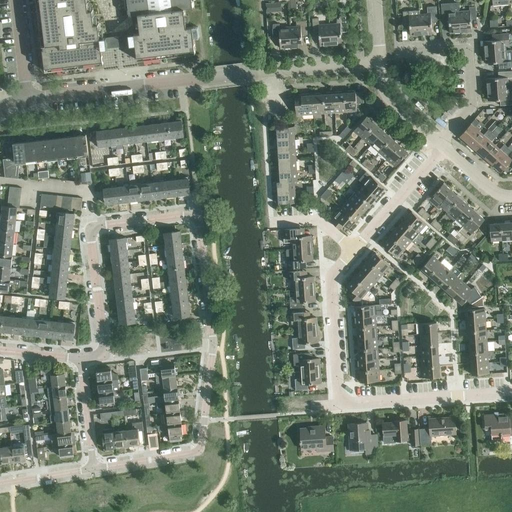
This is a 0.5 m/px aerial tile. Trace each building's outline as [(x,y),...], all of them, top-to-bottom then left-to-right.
[(37,0),(43,46),(44,46),(44,49),(43,49),(46,71),(104,64),(102,49),(136,45),(138,60),(196,53),(194,39),(193,27),(187,27),(184,9),(193,8),(192,0),(127,0),(129,15),(132,15),(138,14),(140,33),(134,34),(111,37),(101,38),(99,24),(95,24),(93,10),(89,10),(87,0),(37,0)] [(427,14),(420,14),(421,35),(432,34),(431,22),(437,22),(436,6),(427,7),(427,14)] [(469,11),(459,12),(461,32),(472,31),(471,20),(477,19),(476,6),(469,7),(469,11)] [(450,33),(461,32),(459,12),(453,12),(453,8),(442,9),(443,22),(449,21),(450,33)] [(419,10),(409,11),(403,11),(403,24),(409,24),(410,36),(421,35),(420,14),(419,10)] [(340,23),(329,24),(331,45),(342,44),(341,32),(347,32),(346,16),(339,17),(340,23)] [(320,46),(331,45),(329,24),(319,25),(319,18),(312,19),(313,34),(319,34),(320,46)] [(296,27),(290,27),(291,48),(302,47),(301,35),(307,35),(306,21),(296,21),(296,27)] [(280,48),(291,48),(290,27),(280,28),(279,24),(273,24),(274,37),(279,37),(280,48)] [(509,45),(509,40),(508,34),(495,35),(496,40),(484,41),(485,52),(506,51),(505,45),(509,45)] [(506,51),(485,52),(486,63),(497,62),(498,68),(511,67),(511,60),(506,61),(506,51)] [(487,90),(508,88),(507,78),(511,77),(511,71),(498,72),(498,78),(487,79),(487,90)] [(511,104),(511,93),(508,94),(508,88),(487,90),(488,101),(500,100),(500,106),(511,104)] [(356,103),(363,103),(362,92),(356,92),(356,90),(348,91),(348,93),(345,93),(346,112),(357,111),(356,103)] [(341,91),(334,92),(335,113),(346,112),(345,93),(341,93),(341,91)] [(323,94),(324,113),(335,113),(334,92),(326,92),(326,94),(323,94)] [(293,117),(298,121),(299,119),(301,117),(303,115),(314,114),(312,93),(299,94),(299,96),(295,96),(296,113),(293,117)] [(314,114),(324,113),(323,94),(320,95),(319,93),(312,93),(314,114)] [(367,116),(354,130),(362,138),(375,123),(367,116)] [(475,119),(460,136),(468,143),(479,131),(475,127),(479,122),(475,119)] [(169,122),(171,138),(184,136),(182,120),(169,122)] [(495,121),(488,129),(492,133),(498,125),(499,124),(495,121)] [(169,122),(158,124),(160,139),(171,138),(169,122)] [(362,138),(371,145),(383,131),(375,123),(362,138)] [(158,124),(146,125),(148,141),(160,139),(158,124)] [(136,142),(148,141),(146,125),(134,126),(136,142)] [(498,125),(492,133),(496,137),(503,129),(498,125)] [(124,144),(136,142),(134,126),(122,128),(124,144)] [(277,128),(277,139),(295,138),(294,127),(277,128)] [(110,129),(112,145),(113,149),(117,149),(117,145),(124,144),(122,128),(110,129)] [(100,147),(112,145),(110,129),(98,131),(100,147)] [(479,131),(468,143),(476,150),(491,133),(488,130),(484,135),(479,131)] [(371,145),(379,152),(391,138),(383,131),(371,145)] [(476,150),(484,158),(496,145),(491,141),(495,136),(491,133),(476,150)] [(89,157),(87,134),(76,135),(79,158),(89,157)] [(66,137),(69,159),(79,158),(76,135),(66,137)] [(55,138),(58,161),(69,159),(66,137),(55,138)] [(45,139),(48,162),(58,161),(55,138),(45,139)] [(295,138),(277,139),(278,150),(295,149),(295,138)] [(379,152),(387,159),(399,145),(391,138),(379,152)] [(34,141),(37,163),(48,162),(45,139),(34,141)] [(37,163),(34,141),(24,142),(27,165),(37,163)] [(27,165),(24,142),(14,143),(16,166),(27,165)] [(500,149),(496,145),(484,158),(493,165),(508,147),(504,144),(500,149)] [(399,145),(387,159),(395,166),(403,157),(407,152),(408,152),(399,145)] [(508,147),(493,165),(501,172),(511,159),(507,155),(511,151),(511,150),(508,147)] [(278,150),(279,160),(296,159),(295,149),(278,150)] [(279,160),(279,171),(297,170),(296,159),(279,160)] [(297,170),(279,171),(280,182),(294,181),(297,181),(297,170)] [(91,171),(81,173),(82,181),(92,179),(91,171)] [(370,175),(363,183),(377,196),(385,188),(370,175)] [(177,180),(179,195),(191,194),(189,178),(177,180)] [(177,180),(165,181),(167,197),(179,195),(177,180)] [(153,183),(155,198),(167,197),(165,181),(153,183)] [(278,193),(295,192),(294,181),(280,182),(277,182),(278,193)] [(141,184),(143,199),(155,198),(153,183),(141,184)] [(356,191),(370,204),(377,196),(363,183),(356,191)] [(437,207),(439,205),(452,191),(443,183),(438,189),(436,188),(427,198),(437,207)] [(131,201),(143,199),(141,184),(129,186),(131,201)] [(119,202),(131,201),(129,186),(117,187),(119,202)] [(106,204),(119,202),(117,187),(105,188),(106,204)] [(349,200),(363,212),(370,204),(356,191),(349,200)] [(452,191),(439,205),(447,212),(460,198),(452,191)] [(295,192),(278,193),(278,204),(296,203),(295,192)] [(329,197),(324,192),(321,196),(325,201),(329,197)] [(447,212),(455,219),(468,205),(460,198),(447,212)] [(342,208),(356,220),(363,212),(349,200),(342,208)] [(455,219),(463,226),(476,212),(468,205),(455,219)] [(17,220),(18,207),(8,206),(3,206),(2,218),(17,220)] [(349,229),(356,220),(342,208),(334,216),(330,221),(339,229),(343,224),(349,229)] [(422,208),(418,213),(426,220),(430,215),(422,208)] [(426,224),(412,211),(405,220),(419,232),(426,224)] [(59,212),(58,224),(74,226),(75,213),(59,212)] [(476,212),(463,226),(472,234),(484,219),(476,212)] [(0,230),(15,232),(17,220),(2,218),(0,230)] [(398,228),(412,241),(419,232),(405,220),(398,228)] [(501,223),(502,240),(511,239),(511,228),(511,222),(501,223)] [(502,240),(501,223),(490,224),(491,241),(502,240)] [(57,236),(72,238),(74,226),(58,224),(57,236)] [(305,236),(305,227),(284,229),(284,243),(292,242),(292,249),(312,248),(311,236),(305,236)] [(405,249),(412,241),(398,228),(390,236),(405,249)] [(15,232),(0,230),(0,232),(0,242),(14,244),(15,232)] [(165,233),(166,245),(182,243),(180,231),(165,233)] [(71,250),(72,238),(57,236),(55,248),(71,250)] [(397,257),(405,249),(390,236),(383,244),(397,257)] [(110,240),(112,252),(128,250),(126,238),(110,240)] [(433,245),(429,241),(425,245),(430,249),(433,245)] [(0,253),(13,255),(14,244),(0,242),(0,253)] [(166,245),(168,257),(183,255),(182,243),(166,245)] [(54,260),(70,262),(71,250),(55,248),(54,260)] [(313,260),(312,248),(292,249),(293,260),(287,261),(288,267),(300,267),(300,261),(313,260)] [(128,250),(112,252),(113,264),(129,262),(128,250)] [(0,266),(11,267),(13,255),(0,253),(0,266)] [(368,261),(383,274),(390,265),(376,253),(368,261)] [(168,257),(169,269),(185,267),(183,255),(168,257)] [(421,268),(429,276),(441,263),(432,255),(421,268)] [(419,261),(415,257),(411,261),(416,265),(419,261)] [(54,260),(53,272),(68,274),(70,262),(54,260)] [(361,269),(376,282),(383,274),(368,261),(361,269)] [(129,262),(113,264),(115,276),(130,274),(129,262)] [(449,270),(441,263),(429,276),(438,283),(449,270)] [(0,277),(10,279),(11,267),(0,266),(0,277)] [(185,267),(169,269),(171,281),(186,279),(185,267)] [(376,282),(361,269),(354,277),(369,290),(376,282)] [(438,283),(446,290),(457,277),(449,270),(438,283)] [(288,272),(288,279),(294,279),(295,290),(315,289),(314,276),(307,277),(306,271),(288,272)] [(53,272),(51,284),(67,286),(68,274),(53,272)] [(130,274),(115,276),(116,288),(132,286),(130,274)] [(10,279),(0,277),(0,290),(12,292),(13,286),(15,286),(15,285),(27,287),(28,281),(15,280),(10,279)] [(358,302),(369,290),(354,277),(347,286),(355,293),(351,297),(358,302)] [(446,290),(454,297),(465,284),(457,277),(446,290)] [(171,281),(172,293),(188,291),(186,279),(171,281)] [(66,298),(67,286),(51,284),(50,296),(66,298)] [(465,284),(454,297),(462,304),(466,300),(470,304),(481,296),(475,286),(471,289),(465,284)] [(116,288),(117,299),(133,298),(132,286),(116,288)] [(315,301),(315,289),(295,290),(295,297),(290,297),(290,308),(303,307),(302,302),(315,301)] [(172,293),(174,304),(189,303),(188,291),(172,293)] [(482,297),(471,304),(472,307),(483,306),(482,297)] [(117,299),(119,311),(135,309),(133,298),(117,299)] [(189,303),(174,304),(175,317),(191,315),(189,303)] [(381,304),(379,304),(375,305),(356,306),(356,317),(375,316),(381,315),(381,304)] [(468,309),(468,320),(486,319),(485,308),(468,309)] [(136,322),(135,309),(119,311),(120,324),(136,322)] [(310,312),(303,312),(289,313),(289,320),(291,320),(291,324),(297,324),(298,331),(317,330),(316,317),(310,318),(310,312)] [(13,333),(15,317),(3,316),(1,331),(13,333)] [(376,326),(375,316),(356,317),(357,328),(376,326)] [(25,334),(27,318),(15,317),(13,333),(25,334)] [(37,335),(39,320),(27,318),(25,334),(37,335)] [(486,330),(486,319),(468,320),(469,331),(486,330)] [(37,335),(49,337),(51,321),(39,320),(37,335)] [(51,321),(49,337),(61,338),(63,322),(51,321)] [(63,322),(61,338),(73,340),(75,324),(63,322)] [(419,323),(420,334),(437,333),(436,322),(419,323)] [(376,326),(357,328),(358,338),(377,337),(376,326)] [(318,342),(317,330),(298,331),(298,338),(292,338),(293,349),(306,348),(305,343),(318,342)] [(486,330),(469,331),(470,342),(487,341),(486,330)] [(437,333),(420,334),(420,345),(438,344),(437,333)] [(378,348),(377,337),(358,338),(359,349),(378,348)] [(488,352),(487,341),(470,342),(470,353),(488,352)] [(438,344),(420,345),(421,356),(438,355),(438,344)] [(359,349),(359,360),(378,359),(378,348),(359,349)] [(488,352),(470,353),(471,363),(488,362),(488,352)] [(300,372),(320,370),(319,358),(310,359),(310,353),(293,354),(294,365),(300,365),(300,372)] [(438,355),(421,356),(422,367),(439,366),(438,355)] [(4,368),(15,367),(14,358),(3,359),(4,368)] [(359,360),(360,371),(379,370),(378,359),(359,360)] [(489,373),(488,362),(471,363),(472,375),(489,373)] [(156,374),(156,379),(156,380),(176,377),(175,364),(162,366),(163,373),(156,374)] [(137,377),(135,365),(128,366),(130,378),(137,377)] [(439,366),(422,367),(423,378),(440,377),(439,366)] [(98,381),(112,380),(119,379),(118,374),(115,374),(111,372),(111,368),(97,370),(98,381)] [(147,368),(140,369),(141,380),(149,380),(147,368)] [(24,382),(22,370),(15,371),(16,383),(24,382)] [(321,383),(320,370),(300,372),(301,379),(295,379),(296,390),(308,389),(308,383),(321,383)] [(379,370),(360,371),(361,382),(380,381),(379,370)] [(53,387),(65,385),(64,374),(51,375),(53,387)] [(30,389),(37,388),(36,377),(29,378),(30,389)] [(176,377),(156,380),(157,383),(164,382),(165,390),(177,388),(176,377)] [(98,381),(100,393),(100,394),(114,392),(114,391),(112,380),(98,381)] [(53,387),(53,388),(48,388),(49,399),(54,399),(67,397),(65,385),(53,387)] [(177,388),(165,390),(165,397),(158,398),(159,402),(179,400),(177,388)] [(98,406),(101,405),(115,404),(114,398),(121,397),(120,390),(114,391),(114,392),(100,394),(100,398),(98,399),(97,400),(98,406)] [(54,399),(55,406),(50,406),(50,411),(68,409),(67,397),(54,399)] [(162,409),(163,413),(163,414),(163,413),(180,411),(179,400),(159,402),(157,402),(157,408),(161,408),(162,409)] [(56,415),(57,422),(70,421),(70,420),(68,409),(50,411),(51,415),(56,415)] [(165,425),(181,423),(180,411),(163,413),(163,414),(165,425)] [(112,417),(112,412),(100,413),(101,420),(113,419),(113,417),(112,417)] [(491,428),(491,432),(492,441),(502,440),(502,435),(511,434),(511,418),(510,419),(509,413),(503,413),(498,413),(498,414),(484,415),(485,428),(491,428)] [(419,429),(419,432),(420,445),(431,444),(431,436),(456,434),(454,416),(429,418),(430,428),(419,429)] [(383,422),(383,432),(383,435),(394,435),(395,441),(408,440),(406,420),(393,421),(393,422),(383,422)] [(58,433),(66,432),(71,432),(71,428),(72,426),(72,422),(70,421),(57,422),(58,433)] [(138,431),(143,430),(142,421),(132,423),(133,429),(126,430),(128,446),(140,444),(138,431)] [(169,429),(170,432),(171,441),(181,440),(181,435),(183,435),(181,423),(165,425),(159,426),(160,430),(169,429)] [(349,424),(349,432),(350,449),(365,448),(366,453),(377,452),(376,435),(368,435),(367,423),(349,424)] [(23,425),(24,432),(25,443),(14,444),(14,446),(13,446),(14,461),(26,460),(26,456),(32,455),(31,444),(29,424),(23,425)] [(300,428),(301,432),(301,449),(317,448),(317,452),(334,451),(333,436),(325,437),(325,425),(309,427),(309,428),(300,428)] [(155,438),(154,426),(151,427),(147,427),(148,441),(154,440),(154,438),(155,438)] [(411,429),(411,432),(412,445),(419,445),(418,429),(411,429)] [(114,432),(116,447),(128,446),(126,430),(114,432)] [(72,436),(71,432),(66,432),(58,433),(52,434),(53,439),(59,439),(60,445),(75,443),(75,437),(73,436),(72,436)] [(116,447),(114,432),(102,433),(104,448),(116,447)] [(75,443),(60,445),(61,457),(74,456),(73,451),(75,451),(76,450),(75,443)] [(13,446),(0,448),(2,463),(14,461),(13,446)] [(37,448),(38,460),(45,459),(44,447),(37,448)]
